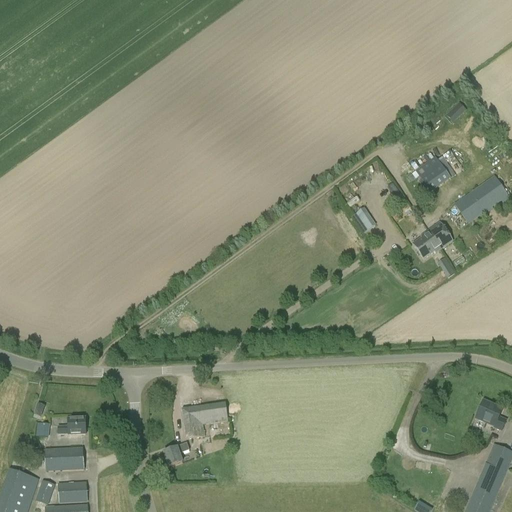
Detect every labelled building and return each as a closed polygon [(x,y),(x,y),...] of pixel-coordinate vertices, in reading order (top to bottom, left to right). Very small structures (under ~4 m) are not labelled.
[(459,105),(446,117),(453,124),(465,112),(459,105)] [(415,172),(431,194),(451,180),(435,158),(415,172)] [(494,177),(454,206),(468,225),(483,214),(484,216),(493,210),(492,208),(508,197),(494,177)] [(358,214),(356,215),(359,220),(368,232),(376,227),(368,214),(364,210),(363,211),(358,214)] [(438,224),(420,237),(420,239),(413,245),(423,260),(434,252),(435,254),(452,242),(438,224)] [(445,259),(438,264),(448,279),(455,274),(445,259)] [(476,419),(494,427),(493,429),(502,433),(507,421),(500,418),(503,411),(483,403),(476,419)] [(41,418),(45,407),(38,405),(34,416),(41,418)] [(186,440),(204,438),(203,426),(228,422),(224,405),(182,410),(186,440)] [(59,428),(59,436),(85,435),(85,419),(68,420),(68,428),(59,428)] [(37,424),(37,436),(51,437),(51,424),(37,424)] [(228,428),(211,429),(211,437),(229,436),(228,428)] [(182,463),(179,455),(189,452),(187,445),(164,454),(169,468),(182,463)] [(489,511),(511,461),(511,453),(494,446),(465,511),(489,511)] [(83,449),(45,450),(46,473),(84,471),(83,449)] [(0,497),(0,511),(27,511),(39,481),(9,471),(0,497)] [(48,507),(55,486),(42,482),(35,503),(48,507)] [(59,505),(88,504),(87,483),(58,485),(59,505)]
